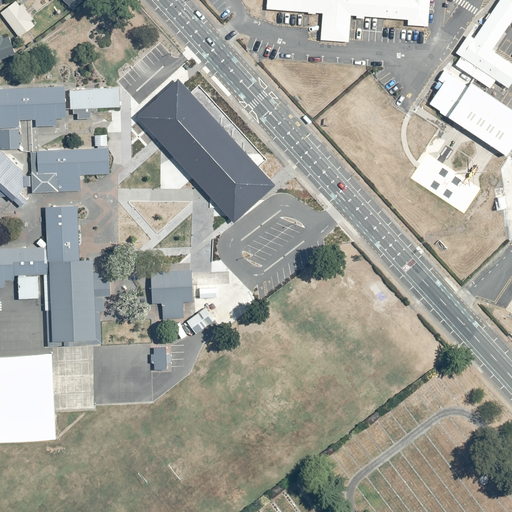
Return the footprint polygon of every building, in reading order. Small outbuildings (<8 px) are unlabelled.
[(20,5),(17,0),(2,12),(20,37),(36,25),(32,20),(34,19),(22,3),(20,5)] [(64,0),(75,9),(83,0),(64,0)] [(255,0),(255,4),(313,7),(312,35),(343,37),(345,10),(399,13),(399,20),(420,21),(421,0),(255,0)] [(511,67),(511,59),(484,42),(511,2),(511,0),(489,0),(488,3),(469,33),(462,28),(448,49),(502,83),(511,67)] [(0,59),(16,54),(8,33),(0,36),(0,59)] [(468,87),(445,72),(439,80),(444,84),(442,88),(429,107),(463,129),(490,147),(506,157),(511,149),(511,148),(511,109),(471,83),(468,87)] [(278,186),(181,79),(138,116),(188,171),(200,184),(236,224),(278,186)] [(0,120),(1,127),(20,127),(20,120),(36,119),(37,127),(59,126),(58,119),(67,118),(66,86),(0,89),(0,120)] [(121,87),(70,88),(71,109),(74,109),(74,112),(79,112),(79,119),(93,118),(92,111),(98,111),(98,108),(122,107),(121,87)] [(20,128),(1,129),(1,135),(0,135),(0,143),(2,144),(2,149),(21,148),(21,143),(23,143),(23,134),(20,134),(20,128)] [(108,135),(96,135),(96,146),(109,145),(108,135)] [(110,149),(34,152),(36,195),(84,194),(84,175),(111,174),(110,149)] [(0,189),(12,199),(22,188),(21,170),(0,153),(0,189)] [(507,209),(505,186),(494,187),(496,210),(507,209)] [(47,274),(50,344),(102,342),(101,310),(105,310),(105,296),(112,295),(111,280),(104,280),(104,272),(95,272),(95,258),(81,259),(79,205),(47,206),(49,263),(46,263),(45,247),(0,248),(0,287),(6,288),(6,280),(16,280),(16,275),(47,274)] [(151,272),(153,303),(163,302),(164,318),(184,317),(183,301),(194,300),(192,270),(151,272)] [(39,276),(19,277),(20,299),(40,298),(39,276)] [(218,287),(200,288),(201,298),(218,297),(218,287)] [(205,307),(187,321),(197,333),(215,320),(205,307)] [(167,347),(154,347),(155,355),(152,355),(152,363),(156,363),(156,368),(167,368),(167,347)] [(53,352),(0,354),(0,440),(57,438),(53,352)]
